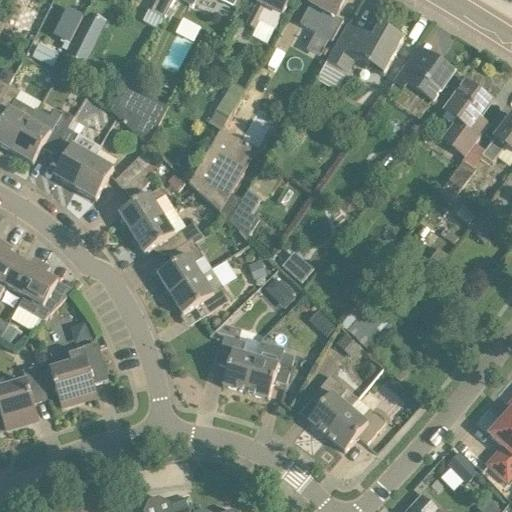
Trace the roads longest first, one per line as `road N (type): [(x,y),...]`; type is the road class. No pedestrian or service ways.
road 1 (residential): [(164,430),(141,330),(107,270),(0,198)]
road 2 (residential): [(362,511),(511,330)]
road 3 (residential): [(164,430),(232,439),(271,456),(333,511)]
road 4 (residential): [(0,483),(49,457),(164,430)]
